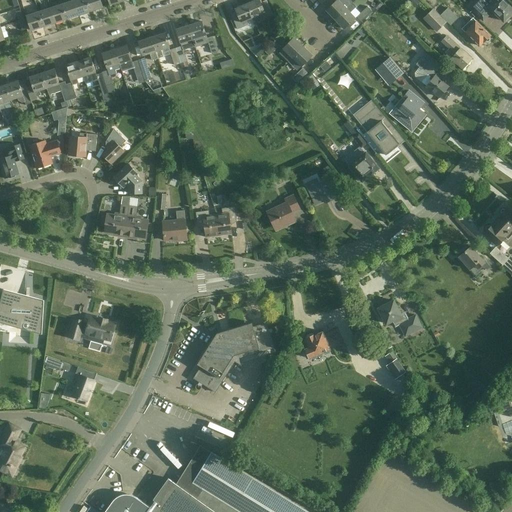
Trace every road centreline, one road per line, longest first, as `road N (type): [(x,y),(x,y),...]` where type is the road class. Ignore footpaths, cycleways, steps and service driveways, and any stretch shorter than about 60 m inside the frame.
road 1 (tertiary): [(169,286),(342,259),(393,237),(448,195),(511,109)]
road 2 (tertiary): [(57,511),(143,384),(163,339),(169,286)]
road 3 (residential): [(0,67),(207,0)]
road 4 (residential): [(73,268),(94,192),(87,175),(0,193)]
